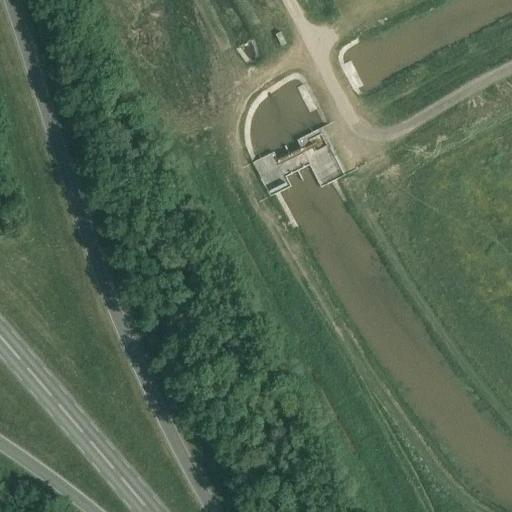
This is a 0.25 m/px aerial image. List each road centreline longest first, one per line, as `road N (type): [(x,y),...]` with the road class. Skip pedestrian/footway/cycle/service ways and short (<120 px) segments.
road 1 (track): [(429,511),(215,116),(224,96),(312,47)]
road 2 (primary): [(209,511),(104,274),(12,0)]
road 3 (primary): [(152,511),(0,340)]
road 4 (track): [(511,70),(395,133),(370,134),(352,120)]
